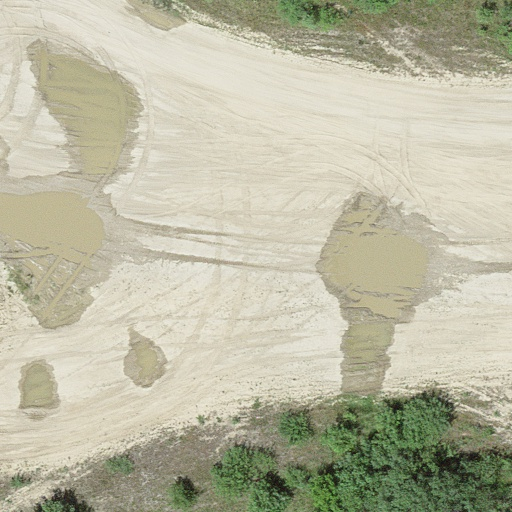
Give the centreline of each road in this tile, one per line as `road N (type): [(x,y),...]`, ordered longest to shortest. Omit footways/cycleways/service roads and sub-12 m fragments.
road 1 (track): [(0,382),(340,333),(511,274)]
road 2 (track): [(0,151),(305,214),(511,212)]
road 3 (track): [(53,0),(344,115),(511,159)]
